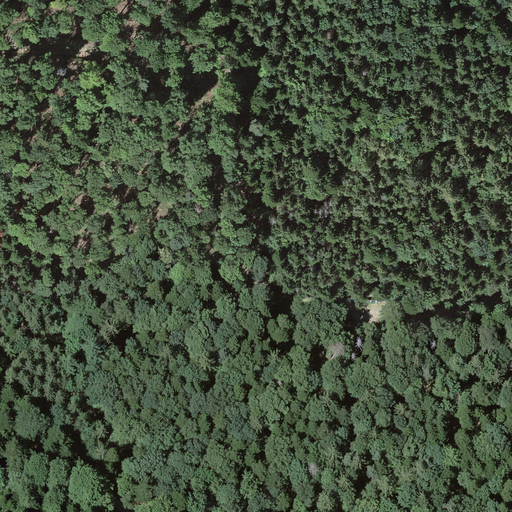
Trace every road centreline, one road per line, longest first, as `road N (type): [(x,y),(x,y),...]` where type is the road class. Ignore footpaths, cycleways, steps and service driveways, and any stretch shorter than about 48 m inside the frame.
road 1 (track): [(37,348),(117,306),(196,294),(511,314)]
road 2 (track): [(0,49),(69,49),(221,70)]
road 3 (track): [(379,511),(293,495),(239,511)]
